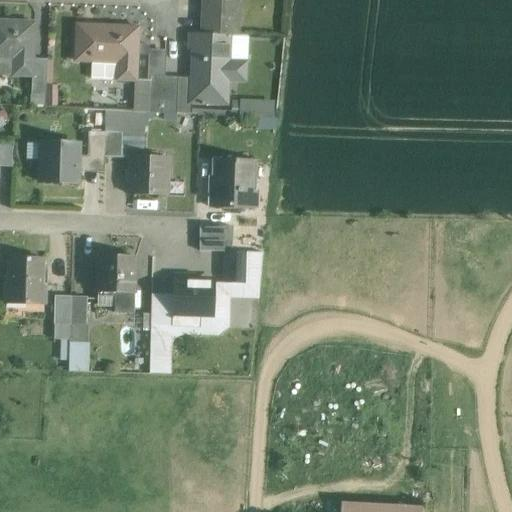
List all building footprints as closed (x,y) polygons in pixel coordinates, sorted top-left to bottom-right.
[(203,0),(203,22),(238,24),(239,0),(203,0)] [(35,23),(0,21),(0,75),(14,76),(14,75),(32,76),(33,76),(33,59),(35,23)] [(238,24),(203,22),(202,34),(230,35),(238,36),(238,24)] [(150,81),(136,81),(138,27),(94,25),(93,25),(93,31),(77,30),(76,51),(92,52),(92,61),(118,63),(117,80),(135,81),(134,99),(149,100),(150,81)] [(202,34),(194,34),(192,78),(192,79),(192,102),(223,104),(227,100),(227,94),(224,90),(220,90),(221,80),(245,81),(246,62),(229,62),(230,35),(202,34)] [(47,59),(33,59),(33,76),(32,76),(31,95),(46,95),(46,86),(47,59)] [(178,77),(150,76),(150,81),(149,100),(177,101),(178,77)] [(192,78),(178,77),(177,101),(177,113),(191,114),(192,102),(192,79),(192,78)] [(46,95),(45,107),(59,108),(60,86),(46,86),(46,95)] [(46,95),(31,95),(31,106),(45,107),(46,95)] [(177,101),(149,100),(134,99),(134,111),(142,112),(177,113),(177,101)] [(273,103),(242,102),(241,116),(272,117),(273,103)] [(134,111),(105,110),(105,114),(122,114),(121,158),(131,158),(131,156),(141,157),(142,112),(134,111)] [(105,133),(89,133),(88,157),(105,157),(121,158),(122,114),(105,114),(105,133)] [(79,143),(41,142),(41,144),(47,144),(47,160),(41,160),(40,182),(78,183),(78,171),(79,156),(79,143)] [(88,157),(79,156),(78,171),(104,171),(105,157),(88,157)] [(141,157),(131,156),(131,158),(130,169),(127,169),(127,181),(130,181),(129,194),(167,196),(168,157),(141,157)] [(254,161),(215,160),(215,161),(216,161),(216,187),(211,187),(211,188),(212,188),(212,205),(211,205),(211,206),(256,208),(257,207),(255,207),(256,192),(257,192),(257,191),(253,191),(253,162),(254,162),(254,161)] [(202,219),(201,250),(226,251),(237,251),(237,239),(227,239),(227,219),(202,219)] [(237,251),(226,251),(225,283),(247,284),(248,252),(237,251)] [(135,257),(98,256),(97,292),(115,292),(114,313),(134,313),(135,257)] [(43,258),(10,258),(9,284),(6,284),(6,304),(44,305),(45,285),(42,285),(43,258)] [(194,278),(176,277),(175,295),(173,295),(173,314),(214,315),(215,281),(194,280),(194,278)] [(71,297),(56,297),(55,323),(71,324),(71,297)] [(71,297),(71,324),(86,324),(87,298),(71,297)] [(71,324),(55,323),(54,339),(70,340),(71,324)] [(86,324),(71,324),(70,340),(69,371),(89,372),(90,344),(86,344),(86,324)] [(150,345),(149,374),(167,374),(167,345),(150,345)]
